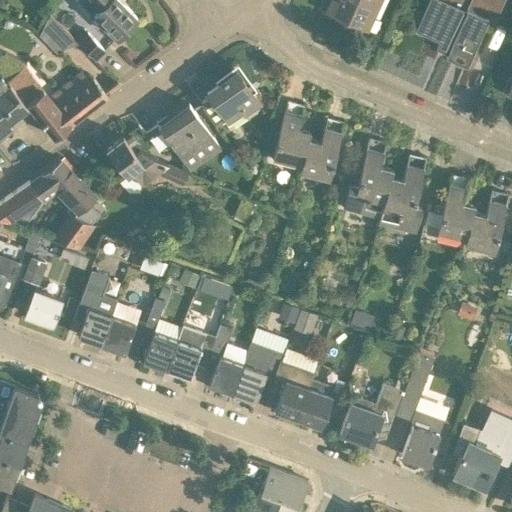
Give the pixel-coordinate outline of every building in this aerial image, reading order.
[(93,13),(105,25),(117,37),(137,17),(119,0),(95,0),(101,6),(93,13)] [(363,28),(375,0),(330,0),(326,10),(345,19),(363,28)] [(429,0),(417,29),(451,45),(446,56),(466,65),(495,0),(429,0)] [(59,50),(73,37),(62,26),(48,39),(59,50)] [(88,32),(79,41),(95,58),(104,49),(88,32)] [(0,69),(9,80),(26,62),(3,52),(0,54),(0,69)] [(26,62),(9,80),(54,137),(107,95),(93,77),(56,106),(42,89),(43,88),(25,64),(27,63),(26,62)] [(209,94),(199,101),(216,125),(225,118),(227,121),(242,112),(244,114),(259,103),(251,92),(236,69),(217,82),(206,90),(209,94)] [(0,136),(12,126),(8,122),(28,106),(3,74),(0,76),(0,136)] [(300,170),(309,132),(305,131),(297,129),(303,105),(286,101),(272,156),(301,164),(299,169),(300,170)] [(160,127),(147,137),(154,147),(157,145),(165,156),(175,149),(180,157),(186,165),(203,153),(206,158),(221,148),(212,135),(194,109),(193,110),(163,130),(162,131),(160,127)] [(309,132),(300,170),(329,177),(343,122),(326,117),(319,141),(308,139),(310,132),(309,132)] [(136,153),(122,135),(106,147),(126,175),(132,170),(140,182),(156,170),(183,184),(188,173),(166,163),(167,163),(140,150),(136,153)] [(378,222),(392,169),(380,166),(386,142),(368,137),(357,184),(349,182),(342,207),(379,216),(377,222),(378,222)] [(392,169),(378,222),(416,232),(421,207),(414,205),(425,158),(408,154),(402,178),(391,175),(392,169)] [(78,211),(75,215),(90,223),(106,208),(59,158),(29,180),(43,199),(55,187),(78,211)] [(258,166),(254,161),(248,163),(246,169),(250,174),(256,172),(258,166)] [(464,242),(474,205),(462,202),(468,178),(451,174),(437,229),(465,236),(464,242)] [(0,217),(23,226),(43,199),(29,180),(0,200),(0,217)] [(474,205),(464,242),(494,250),(508,194),(490,190),(484,214),(473,211),(474,205)] [(254,201),(241,196),(234,214),(246,219),(254,201)] [(76,246),(88,230),(92,224),(90,223),(75,215),(71,213),(64,222),(53,237),(76,246)] [(35,245),(40,233),(30,230),(26,242),(35,245)] [(231,234),(224,231),(221,238),(229,241),(231,234)] [(509,241),(503,240),(500,250),(507,252),(509,241)] [(88,257),(76,252),(72,263),(84,267),(88,257)] [(163,261),(143,254),(139,267),(158,274),(163,261)] [(0,286),(10,289),(20,262),(0,255),(0,286)] [(37,282),(45,260),(31,255),(23,276),(37,282)] [(109,275),(95,270),(94,274),(89,272),(73,318),(82,321),(77,335),(100,343),(111,314),(117,298),(102,293),(109,275)] [(265,295),(270,285),(246,277),(243,286),(265,295)] [(161,286),(157,297),(166,300),(170,289),(161,286)] [(51,323),(60,298),(34,288),(25,313),(51,323)] [(62,311),(72,315),(78,299),(67,295),(62,311)] [(166,367),(176,338),(154,330),(164,300),(154,297),(145,322),(138,342),(147,345),(143,359),(166,367)] [(293,321),(298,306),(282,301),(277,316),(293,321)] [(475,307),(461,301),(457,312),(471,318),(475,307)] [(317,313),(298,306),(293,321),(291,327),(310,333),(317,313)] [(373,315),(354,308),(349,321),(368,328),(373,315)] [(145,322),(136,318),(134,322),(111,314),(100,343),(124,352),(129,339),(138,342),(145,322)] [(242,362),(221,354),(231,327),(219,323),(215,335),(203,366),(213,370),(208,383),(231,391),(242,362)] [(404,327),(393,323),(387,336),(399,341),(404,327)] [(203,366),(215,335),(204,331),(204,332),(182,324),(177,338),(176,338),(166,367),(190,376),(194,363),(203,366)] [(264,403),(281,358),(283,353),(249,341),(248,346),(242,362),(231,391),(264,403)] [(288,346),(285,357),(316,366),(319,356),(288,346)] [(397,414),(421,351),(418,349),(403,390),(392,385),(386,400),(378,397),(374,408),(351,399),(339,430),(340,430),(341,429),(342,429),(343,438),(354,437),(355,435),(359,437),(358,438),(370,442),(384,409),(397,414)] [(421,351),(397,414),(411,419),(412,424),(401,454),(427,464),(438,433),(444,417),(415,407),(433,355),(421,351)] [(311,378),(314,370),(281,358),(264,403),(297,416),(311,378)] [(334,387),(311,378),(297,416),(320,424),(325,411),(334,414),(342,394),(332,390),(334,387)] [(6,408),(35,419),(44,396),(14,385),(6,408)] [(0,432),(27,442),(35,419),(6,408),(0,425),(0,432)] [(487,448),(473,441),(478,429),(465,423),(454,448),(462,452),(452,473),(484,487),(496,460),(507,465),(511,454),(511,432),(497,426),(487,448)] [(0,458),(19,465),(27,442),(0,432),(0,458)] [(166,456),(174,439),(159,432),(151,449),(166,456)] [(0,484),(10,488),(19,465),(0,458),(0,484)] [(299,504),(300,502),(308,480),(268,465),(260,489),(299,504)] [(296,511),(299,504),(260,489),(251,511),(296,511)] [(56,511),(60,504),(34,493),(29,505),(18,501),(13,511),(56,511)] [(0,511),(13,511),(18,501),(7,496),(0,511)]
